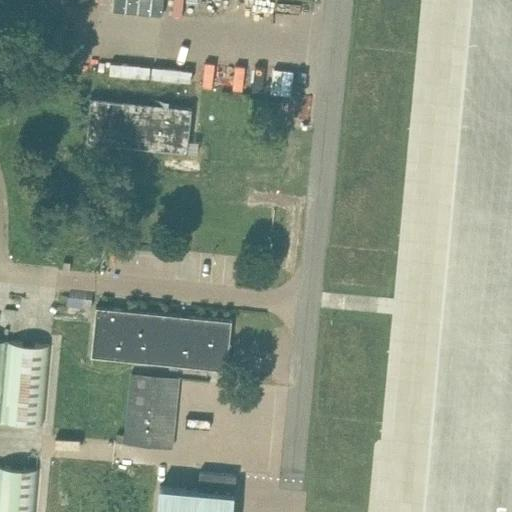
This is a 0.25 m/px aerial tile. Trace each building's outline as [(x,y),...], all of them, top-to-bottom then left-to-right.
[(74,27),(62,26),(61,42),(73,43),(74,27)] [(85,141),(187,152),(192,106),(90,95),(85,141)] [(91,307),(92,301),(92,297),(67,295),(67,304),(91,307)] [(231,319),(96,306),(90,355),(226,369),(231,319)] [(45,403),(49,364),(51,344),(0,339),(0,419),(43,423),(45,403)] [(172,447),(173,429),(178,376),(131,372),(124,442),(172,447)] [(34,511),(39,468),(0,464),(0,511),(34,511)] [(198,489),(159,485),(157,511),(232,511),(236,474),(199,471),(198,489)]
